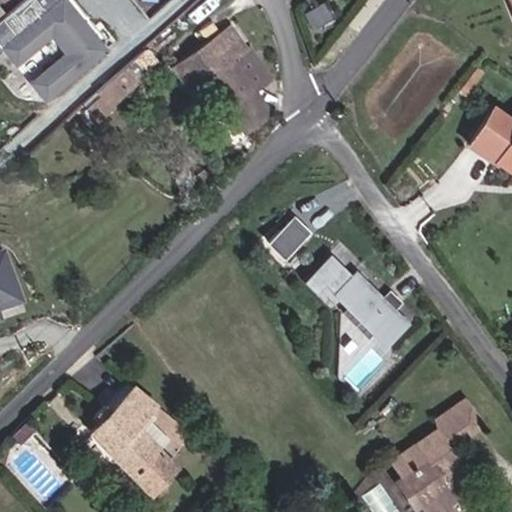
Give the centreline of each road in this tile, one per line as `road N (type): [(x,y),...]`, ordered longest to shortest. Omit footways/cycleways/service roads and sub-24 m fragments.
road 1 (residential): [(0,427),(310,128)]
road 2 (unclassified): [(511,398),(324,126)]
road 3 (unknown): [(154,25),(0,165)]
road 4 (residential): [(324,126),(329,87),(405,0)]
road 5 (residential): [(310,128),(268,0)]
